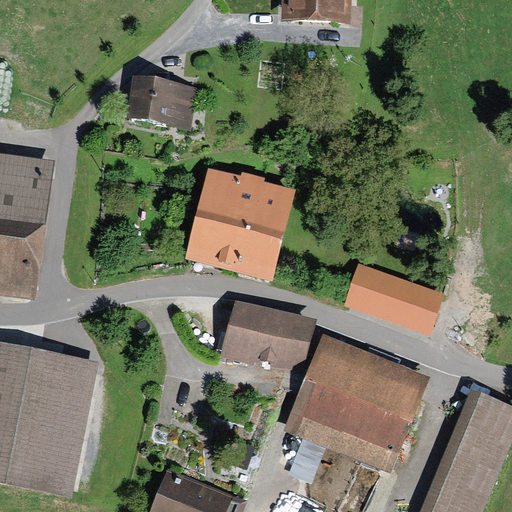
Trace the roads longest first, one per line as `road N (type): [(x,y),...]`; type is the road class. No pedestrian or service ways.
road 1 (track): [(0,312),(173,285),(246,287),(511,382)]
road 2 (track): [(200,0),(177,32),(92,101),(64,142),(52,309)]
